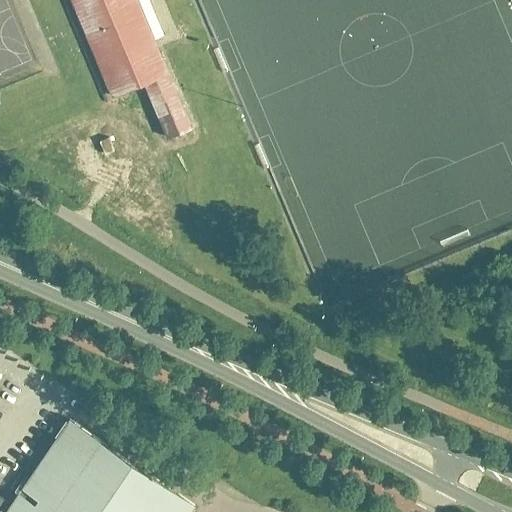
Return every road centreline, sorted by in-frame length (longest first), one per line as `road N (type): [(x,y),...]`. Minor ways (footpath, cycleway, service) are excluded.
road 1 (secondary): [(454,454),(170,338)]
road 2 (secondary): [(170,338),(439,484)]
road 3 (secondary): [(170,338),(0,264)]
